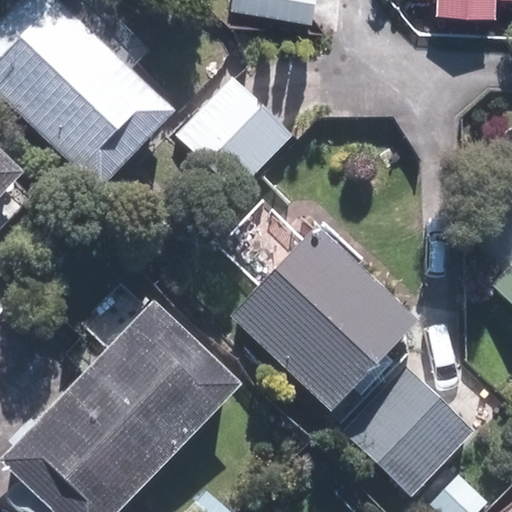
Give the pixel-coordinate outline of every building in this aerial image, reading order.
[(6,0),(0,6),(0,119),(75,196),(151,122),(65,34),(84,15),(69,0),(55,0),(42,12),(30,0),(6,0)] [(220,0),(219,11),(296,23),(300,0),(220,0)] [(511,0),(438,0),(438,15),(493,18),(493,0),(511,0)] [(163,143),(223,198),(278,139),(218,85),(163,143)] [(0,225),(43,183),(0,140),(0,225)] [(212,320),(308,417),(392,331),(295,236),(212,320)] [(511,256),(473,294),(511,332),(511,256)] [(15,465),(62,511),(139,511),(260,392),(175,306),(15,465)] [(345,432),(412,495),(471,431),(403,369),(345,432)] [(457,473),(429,502),(438,511),(480,511),(489,504),(457,473)] [(199,511),(233,511),(213,495),(199,511)]
